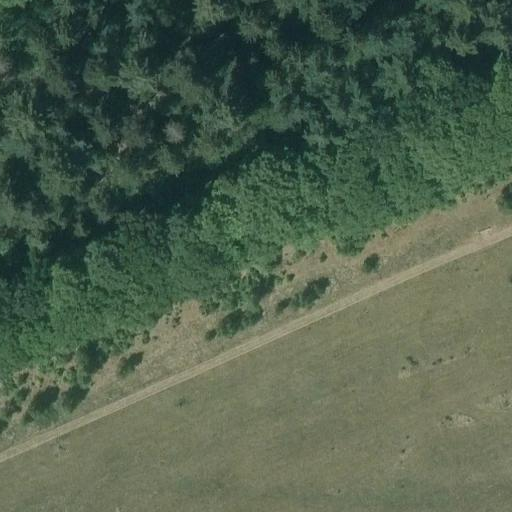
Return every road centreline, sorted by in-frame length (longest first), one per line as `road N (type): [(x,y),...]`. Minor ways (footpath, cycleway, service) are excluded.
road 1 (unknown): [(0,373),(511,143)]
road 2 (track): [(0,449),(511,226)]
road 3 (track): [(0,315),(511,92)]
